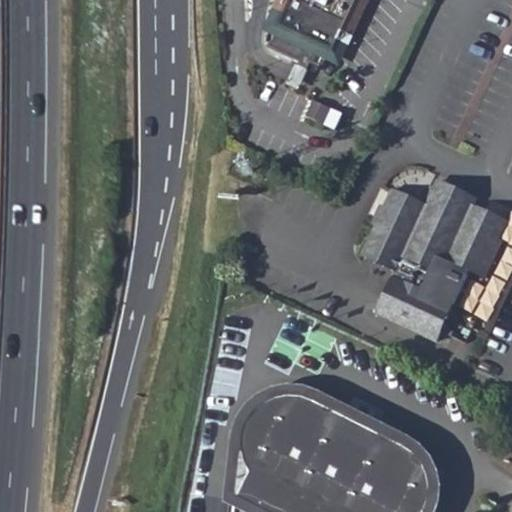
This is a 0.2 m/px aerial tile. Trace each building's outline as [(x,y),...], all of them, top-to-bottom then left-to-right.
[(314,61),(321,65),(326,54),(333,58),(361,0),(283,0),(270,28),(279,32),(272,45),(301,59),(312,65),(314,61)] [(312,65),(301,59),(290,81),(302,87),(312,65)] [(336,132),(343,119),(313,104),(307,118),(336,132)] [(360,266),(344,301),(393,324),(419,268),(433,274),(447,244),(444,242),(450,230),(425,218),(427,211),(387,193),(379,212),(358,202),(350,216),(346,214),(338,229),(342,232),(334,252),(360,266)] [(258,496),(255,511),(455,511),(457,509),(458,502),(458,494),(458,486),(453,476),(447,466),(439,457),(431,451),(420,446),(410,444),(399,444),(394,451),(364,436),(362,426),(359,415),(353,407),(345,400),(337,392),(327,388),(317,386),(306,386),(292,388),(279,395),(269,403),(262,415),(256,427),(254,440),(256,454),(262,466),(270,476),(258,496)]
